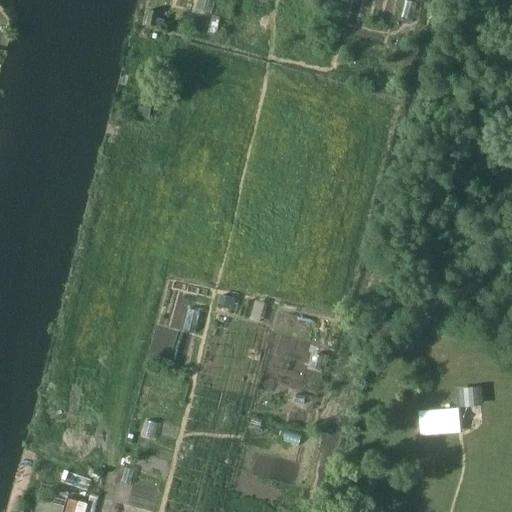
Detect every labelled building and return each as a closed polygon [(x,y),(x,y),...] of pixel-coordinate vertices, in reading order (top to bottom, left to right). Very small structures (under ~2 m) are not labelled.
[(149,10),(146,25),(155,27),(158,12),(149,10)] [(202,23),(200,30),(205,32),(208,24),(202,23)] [(141,99),(137,115),(149,118),(153,102),(141,99)] [(221,295),(219,304),(234,308),(237,299),(221,295)] [(459,408),(419,412),(421,436),(461,432),(459,408)] [(86,511),(90,501),(70,495),(65,511),(86,511)] [(37,500),(33,511),(62,511),(64,507),(37,500)]
